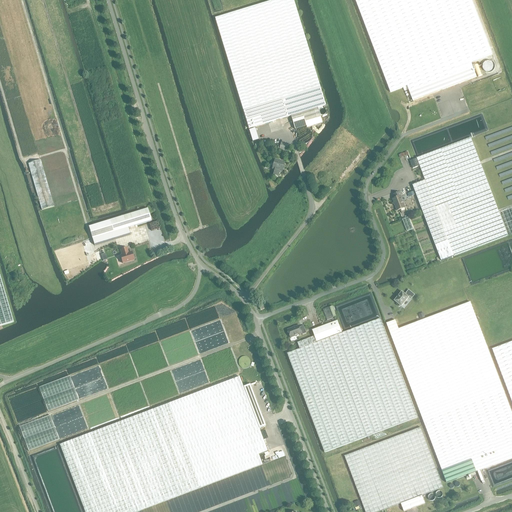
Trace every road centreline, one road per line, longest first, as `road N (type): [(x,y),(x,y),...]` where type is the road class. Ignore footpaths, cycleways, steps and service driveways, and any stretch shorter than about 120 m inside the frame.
road 1 (residential): [(257,319),(373,275),(383,250),(366,201),(368,180),(402,136),(468,111)]
road 2 (residential): [(200,263),(169,200),(108,0)]
road 3 (track): [(18,426),(261,332)]
road 4 (residential): [(0,385),(183,304),(196,289),(200,263)]
road 5 (track): [(104,202),(40,0)]
road 6 (residential): [(329,511),(257,319)]
road 7 (track): [(473,0),(500,70),(446,91)]
